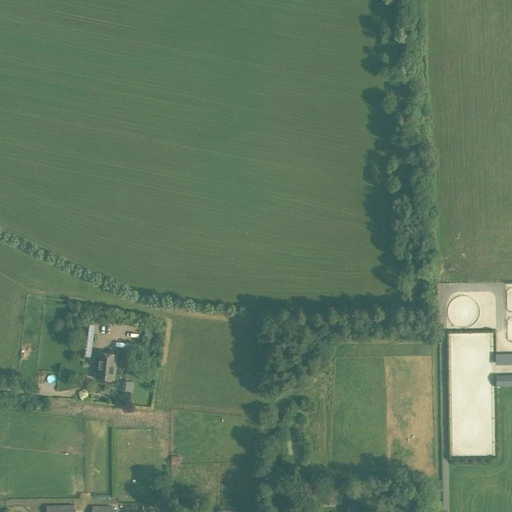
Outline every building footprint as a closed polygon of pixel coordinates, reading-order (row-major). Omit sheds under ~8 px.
[(81,355),(90,357),(94,323),(87,322),(86,328),(83,327),(80,346),(82,347),(81,355)] [(133,365),(137,345),(125,342),(121,363),(133,365)] [(99,353),(98,365),(115,367),(116,355),(99,353)] [(113,380),(115,367),(98,365),(97,368),(96,368),(95,378),(113,380)] [(511,375),(498,376),(498,385),(511,384),(511,375)] [(123,381),(123,391),(133,391),(133,381),(123,381)] [(341,504),(341,487),(321,488),(322,504),(341,504)] [(361,511),(361,502),(347,503),(347,511),(361,511)]
